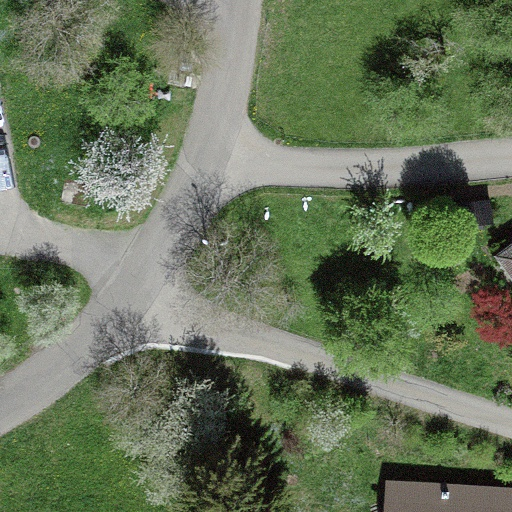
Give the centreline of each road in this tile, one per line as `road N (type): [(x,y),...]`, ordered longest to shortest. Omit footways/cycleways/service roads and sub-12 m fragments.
road 1 (residential): [(134,293),(511,425)]
road 2 (residential): [(201,156),(341,167),(511,156)]
road 3 (unclassified): [(134,293),(82,347),(0,403)]
road 4 (unclassified): [(235,0),(219,104),(201,156)]
road 5 (unclassified): [(201,156),(134,293)]
